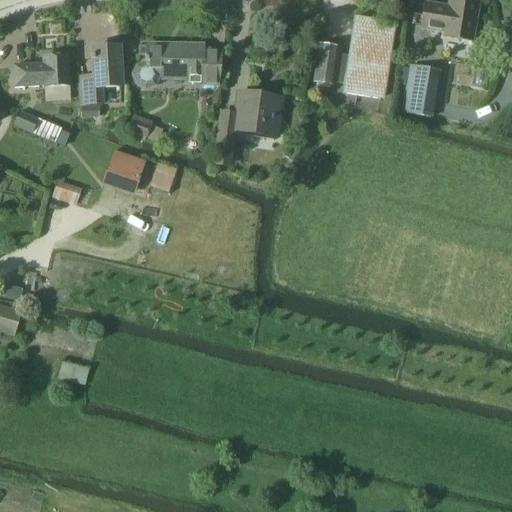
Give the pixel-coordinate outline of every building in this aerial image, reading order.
[(480,0),(452,0),(451,10),(427,6),(423,30),(447,34),(446,39),(474,43),(480,0)] [(346,57),(342,86),(340,96),(383,103),(395,25),(353,19),(346,57)] [(155,89),(158,82),(188,83),(188,79),(200,79),(199,89),(219,90),(221,52),(203,51),(203,48),(146,45),(145,63),(135,67),(130,77),(134,88),(144,93),(155,89)] [(331,85),(342,86),(346,57),(336,56),(337,50),(319,47),(313,84),(331,87),(331,85)] [(92,78),(78,79),(79,108),(102,106),(101,91),(122,90),(120,48),(90,50),(92,78)] [(68,58),(42,59),(42,67),(13,68),(14,90),(43,89),(43,90),(69,89),(68,58)] [(407,88),(403,113),(431,118),(438,71),(410,67),(410,70),(407,88)] [(407,88),(410,70),(397,68),(394,86),(407,88)] [(231,169),(235,135),(274,141),(280,103),(237,96),(234,117),(220,115),(217,133),(213,167),(231,169)] [(204,100),(199,105),(201,111),(207,113),(212,109),(211,102),(204,100)] [(98,108),(80,109),(81,121),(99,120),(98,108)] [(14,127),(31,135),(55,146),(61,131),(37,120),(37,121),(20,113),(16,120),(13,127),(14,127)] [(113,153),(102,186),(133,196),(144,163),(113,153)] [(157,166),(149,190),(168,196),(172,183),(176,172),(157,166)] [(57,183),(52,200),(75,208),(75,207),(80,191),(57,183)] [(21,314),(0,308),(0,333),(15,338),(21,314)] [(88,372),(62,365),(59,380),(84,386),(88,372)]
